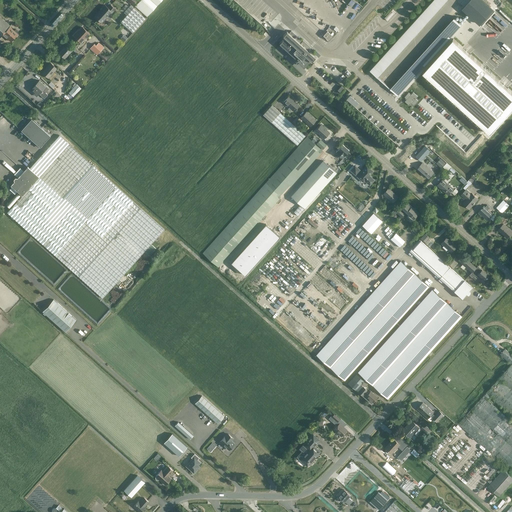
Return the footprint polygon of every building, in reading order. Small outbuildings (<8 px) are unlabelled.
[(139,0),(135,6),(146,16),(161,0),(139,0)] [(432,0),(370,70),(377,76),(446,0),(432,0)] [(483,0),(470,0),(462,9),(480,25),(494,9),(483,0)] [(107,17),(115,9),(110,5),(108,8),(105,5),(94,17),(101,23),(107,17)] [(127,14),(121,22),(132,32),(146,18),(131,5),(124,12),(127,14)] [(18,34),(17,33),(18,31),(16,29),(15,29),(14,30),(10,27),(11,25),(0,15),(0,37),(3,34),(11,41),(18,34)] [(390,88),(397,95),(461,24),(454,17),(390,88)] [(86,38),(90,34),(82,27),(74,36),(80,42),(85,37),(86,38)] [(303,40),(300,43),(287,31),(283,36),(286,39),(281,44),(298,59),(296,62),(295,62),(296,62),(298,59),(303,64),(308,58),(311,61),(315,57),(309,51),(308,52),(307,50),(310,47),(303,40)] [(327,31),(323,36),(328,40),(332,35),(327,31)] [(511,91),(454,39),(453,39),(453,40),(424,72),(424,71),(423,72),(491,133),(491,132),(511,108),(511,91)] [(94,43),(90,48),(97,55),(104,47),(98,42),(96,45),(94,43)] [(59,53),(65,59),(73,50),(76,53),(79,51),(74,46),(72,48),(67,44),(59,53)] [(48,77),(57,68),(51,63),(43,72),(48,77)] [(33,88),(31,91),(36,96),(39,94),(42,90),(43,91),(45,92),(49,89),(46,86),(39,80),(32,88),(33,88)] [(81,88),(77,84),(69,92),(74,96),(81,88)] [(409,92),(405,97),(407,99),(405,101),(410,105),(412,103),(414,105),(418,100),(416,98),(418,96),(413,92),(411,94),(409,92)] [(283,102),(289,107),(288,109),(290,111),(292,109),(294,111),(299,105),(289,96),(283,102)] [(306,135),(272,105),(263,114),(297,145),(306,135)] [(309,126),(315,120),(306,111),(300,118),(309,126)] [(23,128),(21,130),(33,140),(40,147),(50,135),(42,128),(31,119),(23,128)] [(320,124),(317,128),(315,131),(323,138),(329,132),(320,124)] [(22,195),(7,212),(103,298),(165,229),(59,135),(30,168),(28,166),(11,185),(22,195)] [(307,137),(275,172),(266,182),(203,253),(218,267),(282,196),(280,195),(289,185),(291,186),(323,151),(307,137)] [(322,150),(327,145),(320,139),(316,144),(322,150)] [(336,152),(339,155),(342,158),(344,155),(349,150),(342,145),(336,152)] [(442,167),(446,162),(441,157),(437,162),(442,167)] [(320,159),(288,194),(304,209),(336,173),(320,159)] [(434,172),(423,162),(417,168),(428,178),(434,172)] [(453,168),(447,163),(443,167),(448,171),(450,169),(454,173),(456,171),(453,168)] [(355,166),(350,171),(363,182),(365,181),(369,185),(372,182),(367,178),(372,171),(366,166),(361,173),(359,171),(359,170),(355,166)] [(454,189),(443,179),(437,185),(449,195),(454,189)] [(471,194),(466,189),(469,185),(472,183),(470,181),(463,188),(465,189),(460,195),(466,200),(463,203),(468,207),(477,198),(472,193),(471,194)] [(392,202),(397,197),(388,188),(383,194),(392,202)] [(502,213),(509,205),(504,200),(497,208),(502,213)] [(406,202),(396,213),(401,217),(406,212),(408,214),(407,215),(412,220),(419,213),(406,202)] [(487,220),(493,214),(483,205),(478,211),(487,220)] [(373,212),(362,225),(371,233),(382,221),(373,212)] [(511,231),(503,224),(506,221),(502,217),(496,224),(500,227),(498,229),(507,237),(511,231)] [(280,236),(266,224),(231,262),(245,275),(280,236)] [(391,239),(400,247),(405,241),(396,233),(391,239)] [(425,242),(429,238),(425,234),(421,238),(425,242)] [(441,243),(444,246),(442,247),(446,251),(447,249),(450,252),(455,246),(446,237),(441,243)] [(412,248),(409,251),(412,253),(414,250),(456,288),(454,291),(462,298),(466,294),(467,294),(469,295),(470,293),(470,291),(469,290),(472,287),(464,280),(420,240),(413,249),(412,248)] [(152,244),(145,251),(150,255),(156,248),(152,244)] [(414,250),(412,253),(462,298),(466,294),(468,295),(469,295),(471,293),(471,291),(469,290),(472,287),(464,280),(456,288),(414,250)] [(464,257),(459,262),(462,265),(460,267),(469,275),(472,277),(473,276),(474,277),(477,274),(482,279),(487,274),(481,269),(481,270),(477,266),(476,268),(464,257)] [(400,261),(316,355),(344,380),(409,309),(429,286),(400,261)] [(432,289),(358,372),(387,399),(443,336),(444,336),(444,335),(451,328),(451,327),(462,316),(432,289)] [(53,299),(42,312),(65,332),(76,319),(53,299)] [(509,362),(511,357),(511,354),(506,349),(503,353),(502,352),(500,354),(509,362)] [(511,363),(508,368),(458,423),(508,468),(511,463),(511,421),(488,399),(489,398),(490,396),(511,415),(511,363)] [(366,390),(363,386),(361,385),(364,381),(356,374),(348,384),(355,391),(356,390),(358,392),(369,402),(370,400),(371,402),(376,396),(370,391),(368,393),(365,391),(366,390)] [(202,396),(195,403),(217,423),(224,416),(202,396)] [(430,415),(432,417),(437,422),(444,414),(439,410),(435,415),(432,413),(433,412),(423,402),(417,408),(428,418),(430,415)] [(410,438),(420,427),(411,419),(401,431),(410,438)] [(175,426),(190,439),(193,435),(178,422),(175,426)] [(340,423),(334,429),(342,436),(342,435),(343,435),(344,434),(344,433),(347,430),(340,423)] [(427,435),(431,431),(424,424),(420,429),(427,435)] [(187,447),(172,433),(164,443),(179,456),(187,447)] [(307,467),(321,451),(314,446),(320,439),(313,433),(303,445),(299,449),(301,451),(296,457),(299,459),(307,467)] [(225,436),(220,442),(229,450),(234,444),(231,441),(233,438),(228,434),(226,436),(225,436)] [(392,454),(399,447),(401,445),(398,443),(394,439),(385,448),(392,454)] [(216,446),(212,442),(207,448),(210,452),(216,446)] [(411,450),(407,446),(397,456),(401,460),(411,450)] [(197,460),(199,458),(194,454),(191,457),(192,459),(186,466),(194,473),(197,469),(196,467),(200,463),(197,460)] [(159,479),(165,485),(171,478),(169,477),(174,471),(168,466),(163,471),(161,470),(156,476),(155,477),(155,479),(157,480),(158,480),(159,479)] [(490,476),(496,470),(493,468),(487,474),(490,476)] [(499,496),(511,482),(511,477),(503,469),(493,481),(490,479),(488,482),(490,484),(488,486),(499,496)] [(393,492),(402,501),(414,511),(425,511),(447,488),(429,472),(415,487),(405,479),(393,492)] [(132,497),(145,482),(137,475),(124,490),(132,497)] [(349,498),(351,496),(344,489),(338,496),(345,503),(345,502),(347,503),(349,505),(353,501),(350,499),(349,498)] [(387,500),(378,492),(369,502),(378,510),(387,500)] [(144,506),(149,502),(144,498),(140,502),(138,501),(134,506),(140,511),(141,511),(145,507),(144,506)] [(403,511),(393,503),(385,511),(403,511)]
